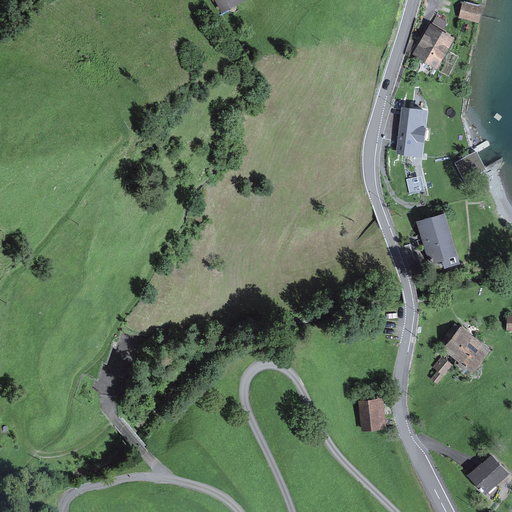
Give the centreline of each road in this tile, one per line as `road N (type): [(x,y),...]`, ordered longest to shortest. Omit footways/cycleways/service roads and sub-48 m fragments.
road 1 (tertiary): [(411,0),(373,125),(368,170),(409,300),(398,410),(446,511)]
road 2 (unclassified): [(291,511),(243,395),(246,379),(266,363),(294,377),(332,447),(395,511)]
road 3 (unclassified): [(62,511),(81,488),(142,476),(197,484),(241,511)]
